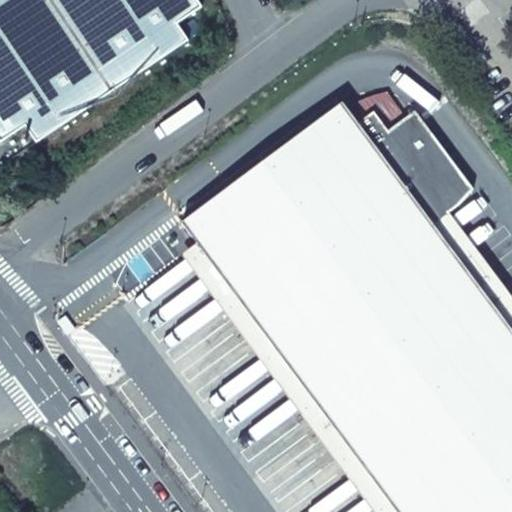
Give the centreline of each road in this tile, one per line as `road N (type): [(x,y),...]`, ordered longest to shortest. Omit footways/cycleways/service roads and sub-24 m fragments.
road 1 (secondary): [(166,511),(0,296)]
road 2 (secondary): [(0,333),(132,511)]
